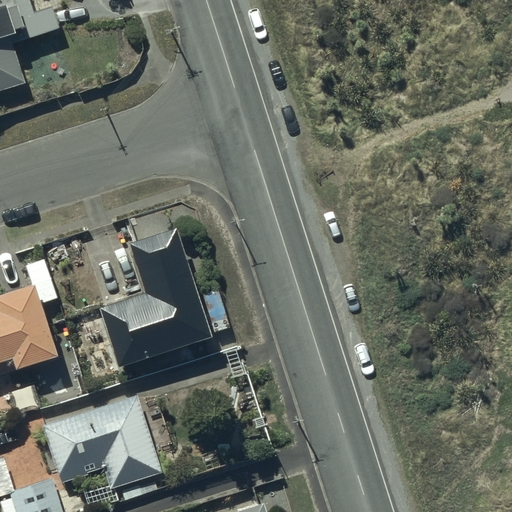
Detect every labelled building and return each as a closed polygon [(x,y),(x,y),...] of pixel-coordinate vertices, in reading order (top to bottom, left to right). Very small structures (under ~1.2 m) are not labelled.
[(0,0),(0,89),(22,83),(10,44),(57,29),(49,6),(33,12),(29,0),(0,0)] [(94,305),(113,365),(207,335),(172,225),(122,240),(139,291),(94,305)] [(42,245),(46,262),(85,252),(81,236),(42,245)] [(0,371),(12,367),(12,366),(53,352),(29,281),(0,291),(0,371)] [(10,410),(38,401),(32,384),(5,393),(10,410)] [(134,395),(39,424),(57,483),(85,474),(83,470),(101,465),(107,485),(156,470),(134,395)] [(9,489),(13,506),(0,510),(0,511),(61,511),(51,477),(9,489)] [(105,491),(82,498),(61,504),(63,511),(77,511),(109,503),(105,491)] [(229,511),(263,511),(261,503),(229,511)]
